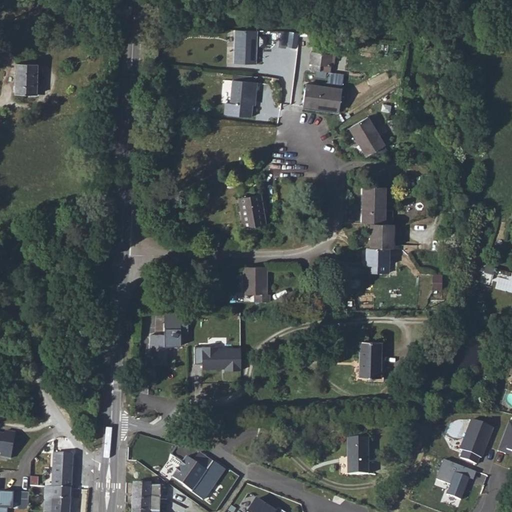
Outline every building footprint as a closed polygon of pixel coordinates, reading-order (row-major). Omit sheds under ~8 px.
[(257,31),(237,30),(235,62),(256,63),(257,31)] [(330,74),(332,56),(311,54),(310,65),(316,66),(315,72),(330,74)] [(34,66),(12,65),(11,98),(33,98),(34,66)] [(250,119),(251,107),(252,94),(255,94),(256,85),(231,82),(229,105),(224,104),(223,116),(250,119)] [(342,111),(344,90),(307,87),(306,109),(342,111)] [(384,148),(368,119),(350,129),(367,158),(384,148)] [(368,250),(367,275),(388,276),(389,251),(392,251),(393,227),(384,227),(385,190),(364,189),(363,226),(372,227),(371,250),(368,250)] [(239,201),(245,231),(265,227),(259,197),(239,201)] [(265,298),(266,270),(245,269),(245,297),(254,297),(254,305),(269,305),(270,298),(265,298)] [(188,317),(164,317),(164,339),(151,339),(151,360),(156,360),(156,366),(168,366),(168,350),(181,350),(181,338),(181,333),(189,333),(188,317)] [(203,368),(240,368),(241,348),(195,347),(195,364),(203,364),(203,368)] [(362,347),(360,381),(382,382),(383,347),(362,347)] [(500,424),(476,415),(461,450),(485,459),(500,424)] [(511,420),(509,419),(496,451),(505,455),(508,448),(511,450),(511,420)] [(0,453),(1,454),(0,457),(11,459),(14,434),(4,432),(3,435),(0,434),(0,453)] [(347,440),(348,476),(368,476),(367,440),(347,440)] [(51,486),(41,485),(39,511),(66,511),(69,455),(52,454),(51,486)] [(227,475),(216,468),(201,457),(195,466),(188,461),(173,483),(184,490),(181,495),(193,503),(196,498),(206,505),(227,475)] [(475,473),(440,458),(431,480),(448,486),(444,496),(463,504),(475,473)] [(152,492),(152,487),(134,487),(133,511),(161,511),(162,492),(152,492)] [(1,491),(0,491),(0,511),(9,511),(10,507),(15,508),(15,501),(21,501),(22,494),(15,493),(14,493),(14,495),(0,494),(1,491)] [(261,493),(247,511),(290,511),(291,511),(280,503),(278,505),(261,493)]
